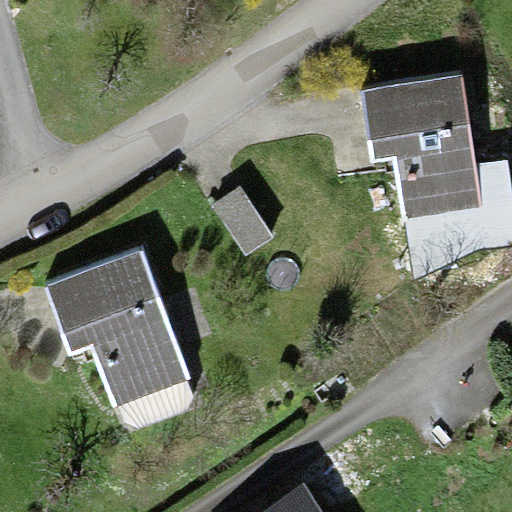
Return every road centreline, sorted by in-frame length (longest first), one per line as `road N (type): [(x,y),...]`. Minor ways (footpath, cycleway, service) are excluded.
road 1 (residential): [(340,0),(278,53),(127,150),(0,210)]
road 2 (residential): [(213,511),(511,304)]
